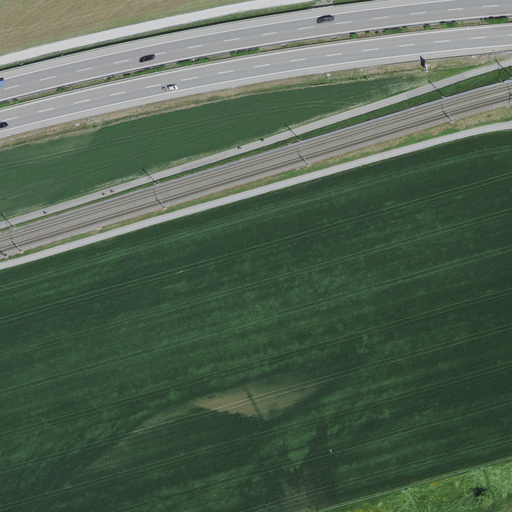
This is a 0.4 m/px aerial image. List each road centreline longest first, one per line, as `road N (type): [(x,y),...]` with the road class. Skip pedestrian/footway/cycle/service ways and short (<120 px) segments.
road 1 (track): [(511,62),(0,224)]
road 2 (track): [(511,125),(389,150),(0,263)]
road 3 (motorway): [(0,122),(304,58),(511,34)]
road 4 (motorway): [(511,4),(228,40),(0,90)]
road 5 (track): [(0,61),(208,10),(287,0)]
